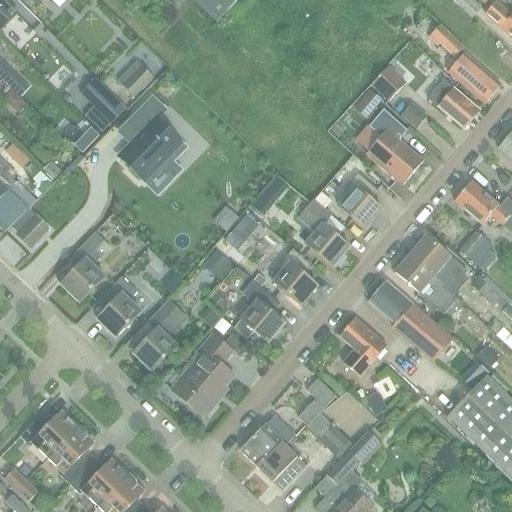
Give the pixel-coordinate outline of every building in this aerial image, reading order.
[(0,0),(0,32),(19,14),(4,0),(0,0)] [(164,0),(177,12),(187,2),(184,0),(164,0)] [(192,0),(217,24),(240,0),(192,0)] [(452,0),(452,1),(472,19),(482,8),(472,0),(452,0)] [(485,16),(501,30),(503,29),(511,37),(511,17),(510,20),(494,6),(485,16)] [(429,38),(438,47),(440,44),(454,57),(463,47),(440,26),(429,38)] [(449,74),(486,105),(502,86),(465,55),(449,74)] [(0,77),(12,90),(20,97),(30,88),(21,78),(2,59),(0,60),(0,77)] [(371,86),(388,102),(406,84),(389,67),(371,86)] [(141,68),(121,88),(133,100),(153,80),(141,68)] [(95,79),(80,94),(94,108),(85,117),(101,133),(110,124),(125,109),(95,79)] [(428,101),(463,131),(479,112),(444,82),(428,101)] [(2,100),(15,112),(25,101),(20,97),(12,90),(2,100)] [(351,107),(367,120),(382,102),(369,91),(359,103),(357,101),(351,107)] [(141,133),(119,156),(147,184),(186,144),(161,119),(170,111),(154,96),(129,121),(141,133)] [(401,118),(416,130),(427,117),(412,104),(401,118)] [(368,128),(380,138),(367,154),(403,185),(423,162),(399,142),(407,131),(383,110),(368,128)] [(511,134),(498,150),(511,162),(511,134)] [(0,229),(2,232),(5,234),(5,233),(10,229),(27,210),(8,191),(16,184),(9,177),(7,175),(12,170),(0,158),(0,229)] [(51,163),(43,171),(45,172),(53,181),(61,173),(51,163)] [(35,189),(31,194),(37,200),(52,183),(40,172),(32,181),(35,184),(33,186),(35,189)] [(337,207),(364,230),(381,210),(369,200),(377,191),(357,174),(342,192),(347,196),(337,207)] [(472,182),(455,202),(482,225),(491,215),(511,232),(511,203),(505,198),(499,205),(472,182)] [(263,191),(251,205),(263,215),(275,201),(263,191)] [(337,238),(344,230),(331,218),(332,216),(314,201),(297,220),(315,234),(305,245),(332,268),(349,249),(337,238)] [(27,210),(10,229),(17,235),(16,236),(30,249),(48,230),(33,217),(27,210)] [(229,211),(217,225),(225,231),(237,217),(229,211)] [(246,216),(235,229),(247,240),(258,227),(246,216)] [(474,232),(458,250),(469,259),(485,241),(474,232)] [(60,286),(79,304),(104,278),(92,267),(101,258),(94,251),(103,241),(95,233),(67,262),(76,270),(60,286)] [(427,236),(410,254),(455,294),(467,281),(463,277),(468,272),(451,258),(427,236)] [(278,268),(283,272),(273,284),(299,307),(317,286),(305,276),(312,268),(293,251),(278,268)] [(218,253),(207,265),(224,279),(234,267),(218,253)] [(455,294),(410,254),(395,272),(441,314),(456,297),(454,295),(455,294)] [(258,276),(252,284),(259,290),(260,289),(266,282),(258,276)] [(471,285),(499,314),(501,312),(511,323),(511,309),(479,277),(471,285)] [(96,303),(105,312),(96,321),(115,339),(140,313),(128,302),(137,293),(121,278),(103,296),(96,303)] [(393,328),(433,363),(453,340),(427,319),(430,316),(424,310),(421,314),(386,283),(370,301),(397,324),(393,328)] [(240,322),(234,329),(247,340),(253,333),(267,345),(284,325),(272,315),(280,306),(260,289),(259,290),(252,284),(241,296),(249,303),(246,306),(250,310),(240,322)] [(141,347),(132,356),(151,374),(176,347),(166,338),(183,320),(166,303),(132,339),(141,347)] [(209,308),(200,317),(211,328),(220,318),(209,308)] [(355,350),(343,363),(359,376),(371,362),(372,362),(386,346),(355,319),(340,337),(355,350)] [(221,320),(213,329),(222,337),(230,327),(221,320)] [(173,394),(203,420),(227,393),(224,390),(235,378),(222,367),(233,354),(213,336),(197,354),(204,359),(173,394)] [(484,349),(476,356),(490,369),(497,361),(484,349)] [(447,417),(511,480),(511,402),(486,377),(491,373),(479,363),(463,380),(473,390),(447,417)] [(299,421),(307,428),(319,416),(336,396),(317,380),(306,392),(315,400),(296,419),(299,421)] [(377,393),(366,400),(375,416),(386,409),(377,393)] [(32,445),(47,460),(79,427),(72,420),(67,420),(61,414),(54,420),(44,412),(19,437),(29,448),(32,445)] [(319,416),(307,428),(308,430),(307,431),(336,458),(349,444),(319,416)] [(240,453),(255,468),(277,445),(283,451),(285,448),(295,438),(274,418),(240,453)] [(60,477),(70,487),(95,460),(86,452),(93,445),(86,438),(86,433),(79,427),(47,460),(62,474),(60,477)] [(364,482),(352,473),(359,465),(362,468),(379,451),(367,439),(328,479),(338,488),(330,496),(323,504),(326,506),(320,511),(374,511),(353,492),(364,482)] [(277,445),(255,468),(256,468),(282,492),(305,467),(285,448),(283,451),(277,445)] [(82,494),(97,508),(129,475),(122,468),(117,468),(111,462),(103,469),(95,460),(70,487),(79,496),(82,494)] [(4,480),(16,492),(25,482),(13,471),(4,480)] [(141,511),(145,509),(136,500),(143,493),(136,487),(136,482),(129,475),(97,508),(101,511),(141,511)] [(25,482),(16,492),(28,504),(37,494),(25,482)] [(5,503),(14,511),(21,505),(11,496),(5,503)]
